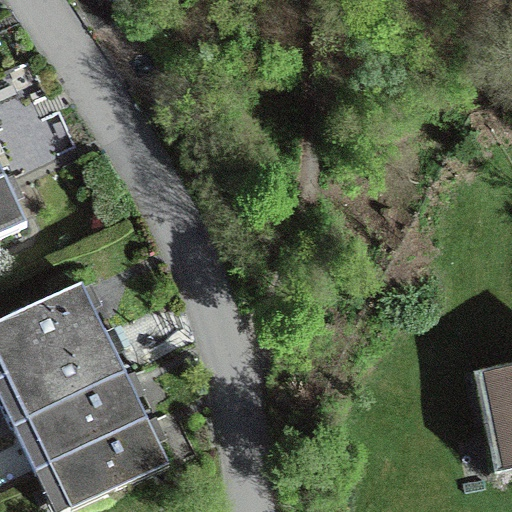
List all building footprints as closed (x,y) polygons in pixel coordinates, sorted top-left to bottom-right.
[(0,241),(24,230),(0,179),(0,241)] [(0,328),(0,348),(14,378),(102,335),(83,290),(0,328)] [(0,405),(12,431),(34,420),(123,377),(102,335),(14,378),(0,384),(0,405)] [(511,376),(461,384),(475,482),(511,477),(511,376)] [(34,420),(57,467),(146,424),(123,377),(34,420)] [(84,511),(169,472),(146,424),(57,467),(78,511),(84,511)]
